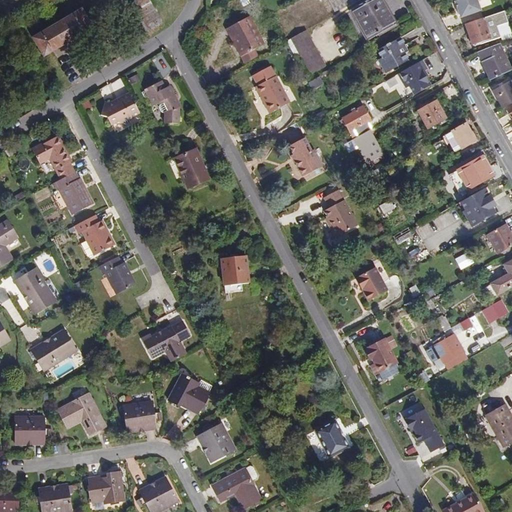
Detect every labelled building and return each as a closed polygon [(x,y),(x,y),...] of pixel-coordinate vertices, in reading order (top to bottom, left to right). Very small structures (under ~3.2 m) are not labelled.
[(135,39),(162,23),(148,0),(138,0),(119,11),(135,39)] [(327,0),(334,12),(355,0),(327,0)] [(382,32),(397,24),(383,0),(372,0),(353,11),(369,39),(378,34),(379,36),(383,34),(382,32)] [(476,0),(456,0),(454,1),(460,18),(480,10),(476,0)] [(34,38),(44,56),(91,28),(81,10),(56,25),(34,38)] [(504,11),(464,24),(467,35),(469,34),(473,47),(500,37),(497,26),(508,22),(504,11)] [(255,49),(264,44),(249,16),(226,30),(235,47),(239,45),(244,55),(255,49)] [(497,26),(500,37),(511,33),(508,22),(497,26)] [(311,74),(325,66),(306,30),(291,39),(299,53),(311,74)] [(400,56),(397,51),(405,46),(400,37),(377,50),(381,58),(377,60),(385,74),(408,60),(405,53),(400,56)] [(294,56),(299,53),(291,39),(286,41),(294,56)] [(490,80),(511,70),(500,44),(479,52),(484,61),(481,62),(490,80)] [(241,57),(244,55),(239,45),(235,47),(241,57)] [(405,53),(408,51),(405,46),(397,51),(400,56),(405,53)] [(255,49),(244,55),(241,57),(244,63),(256,57),(259,55),(255,49)] [(419,62),(398,74),(404,85),(409,87),(414,95),(430,86),(425,77),(423,72),(424,71),(419,62)] [(255,87),(269,113),(289,103),(270,66),(252,76),(257,86),(255,87)] [(308,83),(311,90),(323,83),(319,76),(308,83)] [(161,81),(144,90),(153,106),(159,103),(160,106),(159,107),(161,112),(164,112),(165,115),(164,123),(179,124),(180,107),(174,95),(175,94),(170,85),(165,88),(161,81)] [(503,109),(511,103),(511,86),(509,81),(492,91),(503,109)] [(129,123),(131,118),(139,114),(129,94),(117,100),(115,105),(105,102),(101,115),(105,117),(110,125),(116,122),(125,125),(129,123)] [(418,111),(427,129),(447,118),(437,100),(418,111)] [(343,119),(354,139),(369,130),(365,123),(370,120),(363,106),(352,112),(352,113),(343,119)] [(445,136),(454,152),(476,140),(466,123),(445,136)] [(369,130),(354,139),(367,163),(383,154),(369,130)] [(60,179),(75,171),(70,162),(72,161),(59,136),(32,150),(40,165),(50,159),(60,179)] [(294,160),(303,177),(322,167),(313,150),(311,151),(304,138),(289,146),(296,159),(294,160)] [(209,179),(196,149),(175,159),(188,188),(209,179)] [(449,175),(460,194),(494,175),(492,173),(482,155),(449,175)] [(75,171),(53,183),(58,191),(59,190),(72,215),(94,204),(80,178),(79,179),(75,171)] [(361,177),(367,189),(379,182),(373,171),(361,177)] [(33,194),(49,225),(63,218),(47,187),(33,194)] [(472,227),(496,213),(492,207),(487,198),(489,196),(485,188),(461,202),(465,210),(463,211),(472,227)] [(326,218),(336,237),(357,226),(339,190),(323,198),(327,206),(335,202),(336,204),(329,209),(323,212),(326,218)] [(395,209),(390,200),(379,206),(384,215),(395,209)] [(95,215),(75,225),(79,233),(82,232),(87,241),(94,254),(95,256),(114,245),(101,221),(98,222),(95,215)] [(336,237),(326,218),(324,219),(334,238),(336,237)] [(0,225),(0,227),(2,231),(10,226),(7,221),(0,225)] [(486,234),(497,255),(511,246),(511,235),(505,224),(486,234)] [(0,267),(12,260),(4,246),(17,238),(10,226),(2,231),(0,227),(0,267)] [(392,236),(394,239),(406,232),(404,229),(392,236)] [(413,237),(410,230),(406,232),(394,239),(397,244),(413,237)] [(87,241),(83,243),(82,246),(87,255),(90,256),(94,254),(87,241)] [(117,256),(99,266),(103,274),(105,273),(116,294),(135,285),(124,263),(122,264),(117,256)] [(249,283),(246,256),(221,259),(224,286),(242,284),(249,283)] [(460,256),(447,262),(452,273),(465,267),(460,256)] [(491,284),(497,295),(511,286),(511,260),(504,265),(509,274),(491,284)] [(27,300),(36,314),(56,302),(36,269),(15,281),(24,295),(25,294),(29,299),(27,300)] [(355,279),(368,300),(387,290),(375,269),(355,279)] [(243,291),(242,284),(224,286),(225,293),(243,291)] [(414,297),(420,293),(415,285),(409,289),(414,297)] [(431,309),(427,302),(426,299),(419,302),(425,312),(431,309)] [(435,307),(431,299),(427,302),(431,309),(435,307)] [(489,323),(507,313),(500,300),(482,311),(489,323)] [(409,308),(398,314),(407,332),(418,326),(409,308)] [(437,321),(444,332),(451,328),(445,317),(437,321)] [(170,362),(186,354),(180,342),(191,336),(184,321),(172,327),(171,326),(161,330),(162,332),(158,334),(157,333),(150,336),(149,335),(141,339),(152,359),(165,352),(170,362)] [(0,346),(10,341),(0,323),(0,346)] [(45,342),(31,351),(44,371),(77,351),(64,331),(51,339),(52,341),(47,344),(45,342)] [(448,370),(467,359),(454,335),(444,340),(442,338),(438,341),(439,343),(434,346),(448,370)] [(379,373),(397,363),(385,339),(365,350),(373,365),(370,366),(375,375),(379,373)] [(401,371),(397,363),(379,373),(383,380),(401,371)] [(199,384),(182,375),(169,401),(176,405),(178,401),(187,406),(187,407),(198,413),(208,393),(198,387),(199,384)] [(90,435),(106,427),(88,394),(58,410),(67,428),(82,420),(90,435)] [(152,402),(123,407),(127,433),(156,428),(155,421),(159,421),(157,413),(154,413),(152,402)] [(505,404),(485,415),(503,448),(511,443),(511,421),(508,414),(510,413),(505,404)] [(444,444),(426,408),(405,419),(418,444),(425,440),(430,451),(444,444)] [(44,417),(15,418),(15,445),(44,444),(44,437),(48,437),(48,429),(44,429),(44,417)] [(341,431),(335,420),(315,431),(330,458),(350,448),(344,437),(343,438),(339,431),(341,431)] [(197,436),(211,463),(235,451),(221,424),(211,429),(209,426),(202,430),(203,433),(197,436)] [(250,466),(245,469),(252,481),(256,479),(257,475),(253,467),(250,466)] [(245,469),(212,486),(221,502),(235,494),(243,509),(261,500),(252,481),(245,469)] [(105,504),(124,501),(119,472),(110,474),(111,478),(101,480),(101,479),(88,481),(92,503),(105,501),(105,504)] [(149,511),(158,511),(178,501),(166,478),(139,492),(143,498),(139,499),(143,507),(146,505),(149,511)] [(41,511),(66,511),(71,511),(67,485),(38,490),(39,496),(36,497),(37,505),(41,504),(41,511)] [(0,511),(15,511),(16,490),(4,490),(4,491),(0,491),(0,511)] [(445,511),(483,511),(474,494),(458,503),(459,505),(445,511)]
